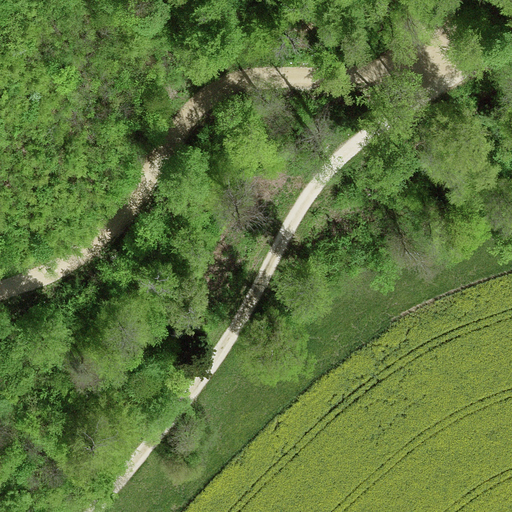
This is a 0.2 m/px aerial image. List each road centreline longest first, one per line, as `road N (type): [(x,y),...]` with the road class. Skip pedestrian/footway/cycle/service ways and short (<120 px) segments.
road 1 (track): [(92,511),(224,343),(309,190),(466,67),(511,44)]
road 2 (track): [(205,97),(177,124),(102,236),(63,266),(0,290)]
road 3 (track): [(205,97),(248,78),(418,61),(466,67)]
road 4 (track): [(124,0),(170,45),(205,97)]
